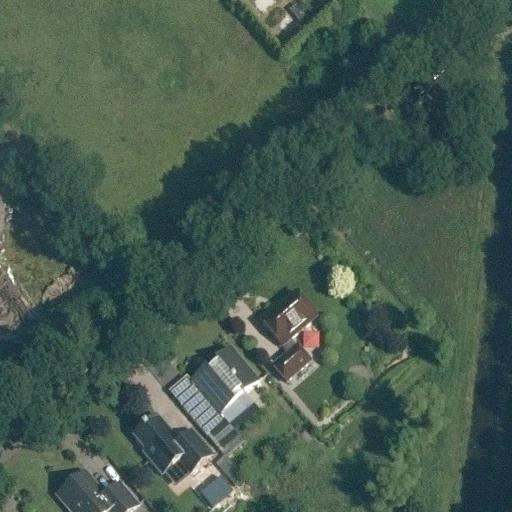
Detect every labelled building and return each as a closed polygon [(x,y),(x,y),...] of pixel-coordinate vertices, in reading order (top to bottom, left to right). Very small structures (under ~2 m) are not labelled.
[(296,6),(274,22),(282,34),(305,18),(296,6)] [(272,369),(287,386),(311,365),(297,348),(296,349),(291,342),(317,320),(297,295),(276,313),(273,310),(259,322),(282,350),(283,350),(288,356),(272,369)] [(394,348),(402,357),(409,351),(401,342),(394,348)] [(191,385),(200,395),(183,410),(207,439),(226,423),(221,417),(259,384),(231,351),(191,385)] [(178,464),(190,478),(213,458),(192,434),(179,445),(157,419),(143,431),(144,433),(135,441),(145,453),(143,455),(163,478),(178,464)] [(135,511),(139,509),(120,486),(105,499),(85,476),(57,499),(68,511),(135,511)]
